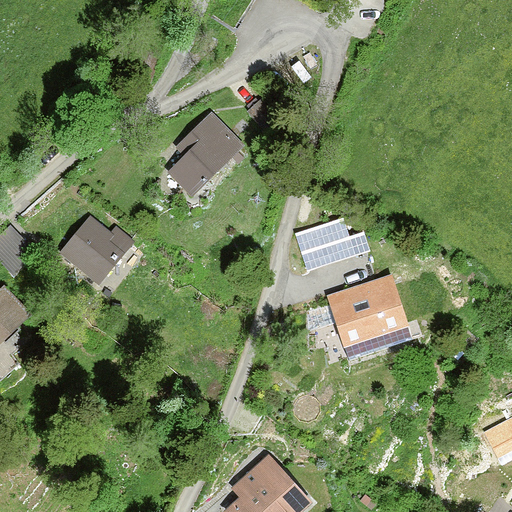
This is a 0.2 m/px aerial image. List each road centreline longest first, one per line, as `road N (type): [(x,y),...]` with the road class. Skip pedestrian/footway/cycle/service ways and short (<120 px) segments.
road 1 (residential): [(0,231),(138,123),(315,21),(344,49),(267,319),(187,511)]
road 2 (track): [(138,123),(204,0)]
